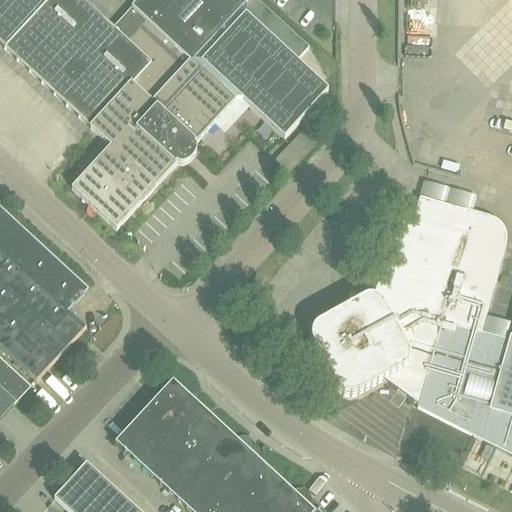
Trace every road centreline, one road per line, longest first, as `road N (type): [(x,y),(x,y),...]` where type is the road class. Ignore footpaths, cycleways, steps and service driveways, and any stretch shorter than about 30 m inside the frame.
road 1 (unclassified): [(363,0),(360,111),(347,146),(182,330)]
road 2 (unclassified): [(0,500),(168,318)]
road 3 (unclassified): [(168,318),(0,160)]
road 4 (unclassified): [(328,455),(182,330)]
road 5 (unclassified): [(439,511),(328,455)]
